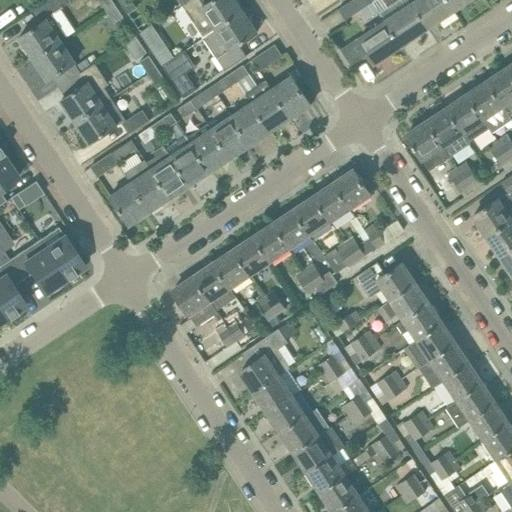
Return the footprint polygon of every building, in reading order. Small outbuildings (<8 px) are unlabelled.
[(40,7),(47,18),(19,37),(33,57),(61,39),(66,36),(52,13),(71,1),(70,0),(50,0),(46,3),(40,7)] [(99,0),(105,10),(115,4),(112,0),(99,0)] [(132,0),(120,0),(128,12),(136,6),(132,0)] [(189,0),(182,5),(203,37),(235,16),(243,10),(236,0),(189,0)] [(371,0),(351,0),(338,9),(345,19),(362,8),(372,2),(371,0)] [(410,0),(413,3),(428,26),(455,9),(450,1),(448,0),(410,0)] [(448,0),(450,1),(455,9),(467,0),(448,0)] [(386,21),(396,37),(401,44),(428,26),(413,3),(386,21)] [(115,4),(105,10),(114,22),(123,16),(115,4)] [(243,10),(235,16),(203,37),(224,70),(247,55),(239,44),(257,31),(243,10)] [(396,37),(386,21),(358,39),(374,62),(401,44),(396,37)] [(61,39),(33,57),(48,80),(53,76),(59,86),(80,72),(73,62),(75,61),(61,39)] [(275,44),(258,55),(253,58),(260,70),(283,55),(275,44)] [(162,46),(153,52),(162,64),(170,58),(162,46)] [(87,59),(90,64),(97,59),(93,55),(87,59)] [(148,73),(156,67),(149,55),(140,61),(148,73)] [(86,58),(77,64),(82,71),(91,65),(90,64),(87,59),(86,58)] [(170,58),(162,64),(170,76),(178,70),(170,58)] [(80,72),(59,86),(66,96),(61,100),(75,121),(97,106),(112,96),(103,82),(105,80),(94,63),(91,65),(82,71),(80,72)] [(238,81),(249,73),(243,64),(232,72),(238,81)] [(156,67),(148,73),(156,86),(164,80),(156,67)] [(511,114),(511,74),(507,67),(486,81),(502,105),(504,104),(511,116),(511,114)] [(238,81),(232,72),(219,80),(225,89),(238,81)] [(292,75),(275,86),(272,88),(286,110),(291,117),(311,104),(306,96),(292,75)] [(286,110),(272,88),(266,78),(256,84),(245,91),(252,101),(267,123),(272,130),(291,117),(286,110)] [(502,105),(486,81),(467,94),(488,125),(491,129),(499,124),(492,112),(502,105)] [(198,107),(209,100),(203,90),(192,98),(198,107)] [(488,125),(467,94),(447,107),(468,139),(488,125)] [(127,118),(112,96),(97,106),(75,121),(90,143),(127,118)] [(198,107),(192,98),(179,107),(185,116),(198,107)] [(267,123),(252,101),(232,114),(246,137),(251,144),(272,130),(267,123)] [(470,143),(468,139),(447,107),(427,121),(443,145),(450,156),(470,143)] [(129,133),(150,120),(142,108),(122,122),(129,133)] [(246,137),(232,114),(212,128),(227,149),(232,157),(251,144),(246,137)] [(157,134),(170,126),(163,117),(151,125),(157,134)] [(427,121),(406,134),(422,158),(443,145),(427,121)] [(211,171),(232,157),(227,149),(212,128),(208,122),(198,128),(188,135),(192,141),(206,163),(211,171)] [(145,143),(150,139),(157,134),(151,125),(138,134),(145,143)] [(192,141),(188,135),(187,134),(177,141),(181,148),(171,155),(186,177),(190,184),(211,171),(206,163),(192,141)] [(511,161),(511,139),(508,134),(498,141),(511,161)] [(511,164),(511,161),(498,141),(490,146),(504,169),(511,164)] [(117,161),(130,153),(124,144),(111,152),(117,161)] [(171,197),(190,184),(186,177),(171,155),(164,144),(157,149),(154,151),(156,155),(147,161),(152,168),(166,189),(171,197)] [(111,152),(107,155),(91,166),(98,176),(118,163),(117,161),(111,152)] [(0,188),(18,177),(5,156),(0,159),(0,203),(6,200),(0,191),(0,188)] [(124,171),(131,182),(146,203),(151,210),(171,197),(166,189),(152,168),(147,161),(145,157),(124,171)] [(469,185),(478,180),(466,162),(458,168),(469,185)] [(469,185),(458,168),(450,173),(461,191),(469,185)] [(370,193),(354,169),(334,182),(350,206),(370,193)] [(511,174),(502,181),(508,192),(473,215),(486,234),(511,218),(511,216),(511,195),(511,194),(511,192),(511,174)] [(131,182),(127,184),(110,195),(130,225),(151,210),(146,203),(131,182)] [(350,206),(334,182),(314,196),(330,220),(350,206)] [(17,193),(10,197),(18,209),(25,204),(17,193)] [(330,220),(314,196),(294,209),(310,233),(330,220)] [(310,233),(294,209),(274,222),(290,246),(310,233)] [(511,246),(511,219),(511,218),(486,234),(500,255),(511,246)] [(290,246),(274,222),(254,236),(270,259),(290,246)] [(39,240),(65,279),(85,266),(58,226),(39,240)] [(386,246),(376,227),(367,233),(370,237),(379,250),(386,246)] [(270,259),(254,236),(234,249),(250,273),(270,259)] [(370,237),(358,244),(356,239),(347,245),(358,262),(379,250),(370,237)] [(14,267),(22,279),(32,272),(45,292),(65,279),(39,240),(9,259),(14,267)] [(0,265),(9,259),(0,245),(0,265)] [(325,256),(336,272),(347,265),(349,267),(358,262),(347,245),(339,250),(338,248),(325,256)] [(511,246),(500,255),(511,272),(511,246)] [(250,273),(234,249),(214,262),(230,286),(250,273)] [(386,256),(356,275),(371,297),(385,288),(392,299),(416,283),(402,262),(394,267),(386,256)] [(230,286),(214,262),(194,276),(210,299),(217,310),(236,297),(230,286)] [(330,270),(322,275),(315,263),(305,269),(318,289),(321,293),(338,283),(330,270)] [(13,285),(22,279),(14,267),(5,274),(0,266),(0,308),(6,318),(26,305),(13,285)] [(318,289),(305,269),(297,274),(309,294),(318,289)] [(194,276),(173,289),(189,313),(210,299),(194,276)] [(416,283),(392,299),(378,308),(387,320),(400,311),(405,319),(429,303),(416,283)] [(279,316),(287,311),(273,290),(265,295),(279,316)] [(279,316),(265,295),(256,301),(270,322),(279,316)] [(405,319),(397,324),(402,333),(411,327),(418,339),(442,323),(429,303),(405,319)] [(337,334),(362,318),(356,309),(331,326),(337,334)] [(240,344),(247,339),(233,318),(226,323),(240,344)] [(240,344),(226,323),(216,329),(230,350),(240,344)] [(442,323),(418,339),(404,348),(418,368),(432,359),(456,342),(442,323)] [(279,328),(242,352),(250,364),(241,370),(255,391),(279,375),(290,367),(278,349),(288,342),(279,328)] [(351,355),(376,338),(371,329),(345,345),(351,355)] [(351,355),(357,364),(382,349),(376,338),(351,355)] [(327,342),(314,351),(321,362),(315,366),(322,375),(341,362),(327,342)] [(469,362),(456,342),(432,359),(445,379),(469,362)] [(322,375),(327,383),(347,370),(341,362),(322,375)] [(482,382),(469,362),(445,379),(458,399),(482,382)] [(397,369),(371,385),(377,395),(383,391),(402,378),(397,369)] [(292,395),(279,375),(255,391),(268,411),(292,395)] [(383,391),(388,399),(408,387),(402,378),(383,391)] [(482,382),(458,399),(447,406),(460,426),(472,418),(496,402),(482,382)] [(348,415),(373,398),(367,389),(342,405),(348,415)] [(305,415),(292,395),(268,411),(281,431),(305,415)] [(348,415),(353,423),(379,406),(373,398),(348,415)] [(509,422),(496,402),(472,418),(485,439),(509,422)] [(410,431),(428,419),(422,410),(404,422),(410,431)] [(318,434),(305,415),(281,431),(295,451),(318,435),(318,434)] [(410,431),(416,440),(434,427),(428,419),(410,431)] [(511,449),(511,427),(509,422),(485,439),(498,458),(511,449)] [(332,426),(318,434),(318,435),(295,451),(308,471),(332,455),(331,454),(345,445),(332,426)] [(373,443),(365,448),(365,449),(371,457),(378,453),(378,452),(393,442),(388,433),(386,434),(373,443)] [(384,461),(400,451),(393,442),(378,452),(378,453),(384,461)] [(437,471),(456,458),(450,449),(431,462),(437,471)] [(511,449),(498,458),(511,478),(499,487),(511,477),(511,449)] [(351,458),(339,466),(332,455),(308,471),(321,491),(345,475),(357,467),(351,458)] [(437,471),(442,480),(462,467),(456,458),(437,471)] [(402,494),(420,481),(415,473),(396,485),(402,494)] [(358,495),(345,475),(321,491),(335,511),(358,495)] [(511,477),(499,487),(501,491),(511,506),(511,477)] [(402,494),(406,502),(426,490),(420,481),(402,494)] [(463,511),(482,498),(476,490),(457,503),(463,511)] [(369,511),(358,495),(335,511),(369,511)] [(463,511),(479,511),(488,506),(482,498),(463,511)]
